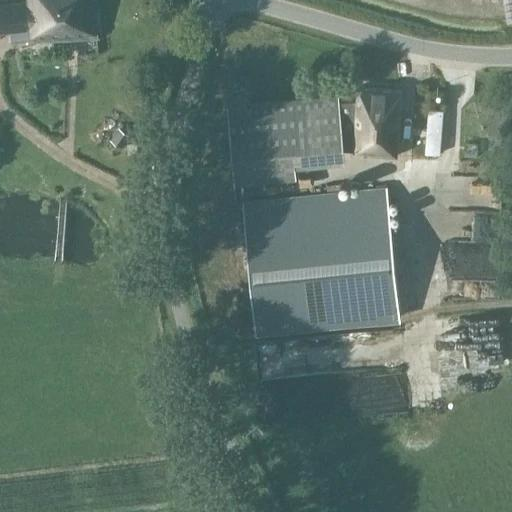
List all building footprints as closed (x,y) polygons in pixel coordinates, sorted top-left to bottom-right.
[(0,34),(28,31),(29,38),(98,35),(94,0),(26,0),(0,3),(0,34)] [(350,98),(230,111),(238,186),(294,180),(292,164),(342,159),(341,150),(365,152),(365,154),(396,156),(401,91),(357,88),(355,100),(350,98)] [(121,127),(112,139),(120,145),(129,133),(121,127)] [(129,148),(140,148),(140,138),(129,138),(129,148)] [(400,315),(388,186),(243,200),(255,329),(400,315)]
